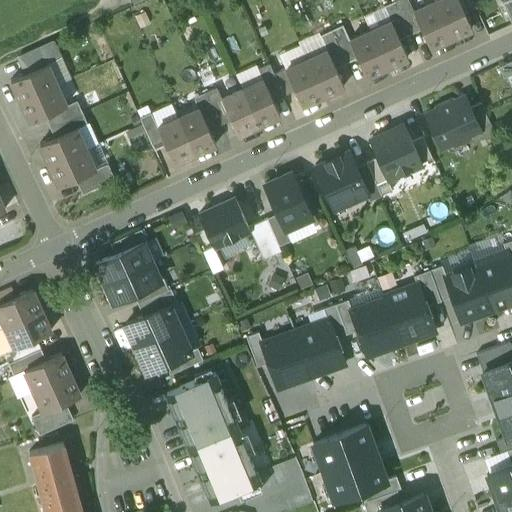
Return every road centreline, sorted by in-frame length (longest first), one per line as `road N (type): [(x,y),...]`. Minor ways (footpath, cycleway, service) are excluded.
road 1 (residential): [(57,249),(511,40)]
road 2 (residential): [(435,431),(464,421),(443,365),(389,384),(408,440)]
road 3 (residential): [(177,511),(132,399),(113,375)]
road 4 (residential): [(113,375),(57,249)]
road 5 (residential): [(113,375),(100,445),(101,511)]
road 6 (residential): [(57,249),(0,130)]
road 7 (track): [(0,57),(117,5)]
